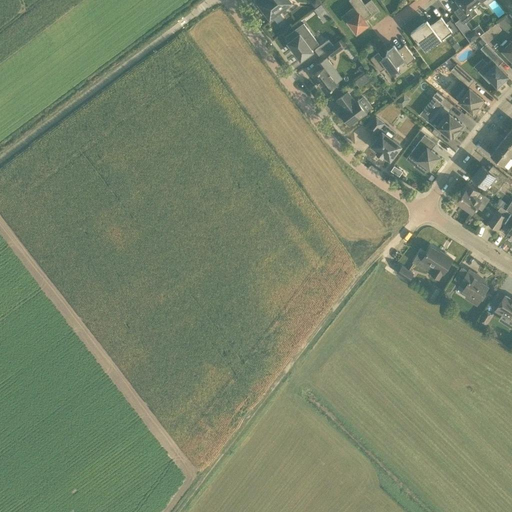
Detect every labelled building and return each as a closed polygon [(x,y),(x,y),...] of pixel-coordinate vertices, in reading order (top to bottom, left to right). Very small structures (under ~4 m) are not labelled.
[(290,3),(287,0),(266,0),(266,1),(264,1),(260,5),(270,18),(290,3)] [(361,30),(366,27),(365,26),(368,23),(364,19),(372,13),(361,0),(349,0),(354,6),(346,13),(351,19),(349,21),(357,32),(360,29),(361,30)] [(473,7),(475,6),(482,0),(456,0),(461,6),(454,11),(463,23),(477,13),(473,7)] [(452,31),(447,25),(441,17),(431,25),(427,28),(424,23),(411,32),(419,43),(420,43),(426,51),(452,31)] [(488,42),(502,29),(497,22),(481,34),(488,42)] [(288,42),(301,60),(313,51),(312,49),(319,44),(304,23),(285,37),(289,41),(288,42)] [(466,35),(470,40),(479,34),(475,28),(466,35)] [(487,42),(482,37),(478,41),(483,46),(487,42)] [(342,38),(333,45),(326,50),(331,56),(347,44),(342,38)] [(319,55),(326,50),(333,45),(329,39),(315,49),(319,55)] [(511,40),(502,50),(511,59),(511,40)] [(498,65),(504,60),(487,42),(483,46),(481,48),(491,59),(487,63),(487,62),(478,71),(489,82),(492,80),(499,87),(503,82),(502,81),(508,75),(498,65)] [(415,58),(405,45),(398,50),(394,45),(387,51),(389,53),(383,58),(378,52),(371,58),(380,71),(387,66),(392,72),(399,67),(396,63),(403,58),(407,64),(415,58)] [(340,76),(334,67),(327,57),(317,65),(321,69),(313,75),(326,93),(339,83),(336,79),(340,76)] [(363,63),(357,67),(361,73),(367,68),(363,63)] [(475,79),(464,69),(457,63),(451,70),(468,86),(475,79)] [(360,86),(372,77),(368,71),(355,81),(360,86)] [(473,113),(479,106),(478,105),(483,98),(470,88),(459,101),(473,113)] [(356,102),(348,91),(337,99),(345,110),(342,112),(351,124),(366,112),(357,100),(356,102)] [(448,112),(450,110),(454,105),(437,91),(433,96),(440,102),(444,105),(439,112),(446,118),(438,127),(451,137),(453,135),(454,136),(461,128),(459,127),(462,123),(450,113),(448,112)] [(403,94),(397,103),(403,108),(410,99),(403,94)] [(401,145),(393,139),(397,132),(384,123),(384,122),(376,116),(367,129),(374,135),(375,134),(378,137),(372,145),(378,150),(377,152),(383,157),(384,155),(391,160),(401,145)] [(430,168),(440,156),(431,150),(436,144),(425,135),(416,147),(424,153),(419,159),(420,160),(419,162),(424,166),(425,164),(430,168)] [(510,157),(511,154),(511,145),(504,139),(497,147),(510,157)] [(504,165),(510,157),(497,147),(491,155),(504,165)] [(499,189),(505,180),(508,177),(497,168),(493,173),(482,165),(473,176),(485,187),(490,181),(499,189)] [(472,212),(481,199),(477,196),(480,192),(468,183),(463,189),(465,191),(457,201),(472,212)] [(509,218),(511,214),(508,211),(500,205),(496,210),(497,211),(489,223),(497,229),(506,216),(509,218)] [(443,254),(431,246),(425,254),(420,251),(412,262),(423,268),(426,263),(436,269),(433,274),(439,278),(443,273),(453,259),(443,253),(443,254)] [(410,280),(414,273),(402,266),(398,273),(410,280)] [(468,271),(461,267),(454,278),(460,282),(459,283),(465,287),(463,290),(479,301),(488,287),(477,280),(480,276),(470,269),(468,271)] [(430,297),(434,300),(440,291),(435,288),(430,297)] [(511,299),(505,295),(495,310),(502,314),(503,312),(511,318),(511,299)] [(486,323),(492,314),(486,311),(481,320),(486,323)]
